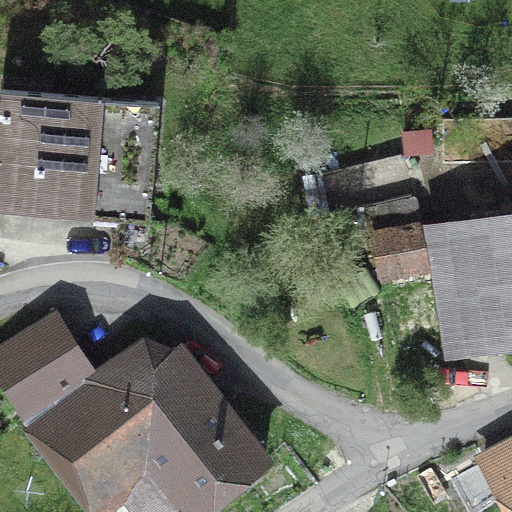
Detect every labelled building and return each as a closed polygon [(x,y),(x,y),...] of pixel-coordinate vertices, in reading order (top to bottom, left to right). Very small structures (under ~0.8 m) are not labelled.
[(157,99),(0,87),(0,90),(0,208),(148,219),(157,99)] [(427,262),(411,200),(366,210),(380,272),(427,262)] [(511,208),(469,215),(491,348),(511,344),(511,208)] [(0,350),(0,375),(22,413),(85,373),(50,318),(0,350)] [(139,353),(85,373),(22,413),(98,510),(125,490),(142,511),(189,511),(191,511),(199,511),(264,461),(173,347),(139,353)] [(510,511),(511,511),(511,444),(451,478),(469,511),(476,511),(502,498),(510,511)]
